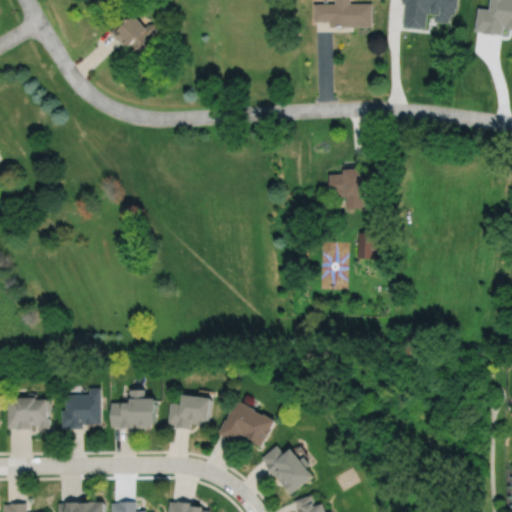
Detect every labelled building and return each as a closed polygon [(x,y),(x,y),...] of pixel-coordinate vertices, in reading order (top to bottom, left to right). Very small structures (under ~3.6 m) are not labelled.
[(313,2),(313,20),(329,20),(329,25),(372,25),(372,1),(350,2),(350,0),(334,0),(334,2),(313,2)] [(402,0),(402,2),(405,2),(403,24),(408,25),(408,26),(422,27),(422,26),(426,26),(428,12),(433,12),(433,11),(436,12),(435,19),(450,21),(450,16),(452,16),(453,12),(456,12),(457,6),(459,6),(459,0),(402,0)] [(147,23),(145,25),(133,13),(112,33),(125,47),(131,42),(132,43),(134,45),(132,46),(136,50),(138,49),(141,52),(155,39),(151,34),(155,30),(155,26),(152,23),(147,23)] [(328,173),(330,194),(335,194),(335,196),(345,196),(346,207),(363,206),(362,193),(365,193),(365,180),(370,180),(369,165),(367,166),(366,162),(342,164),(343,172),(328,173)] [(359,231),(357,257),(375,258),(377,232),(359,231)] [(62,409),(62,427),(69,427),(69,428),(83,428),(83,422),(85,422),(85,423),(95,423),(95,422),(102,422),(102,387),(90,387),(90,394),(66,394),(66,409),(62,409)] [(112,401),(112,426),(119,426),(119,427),(135,427),(135,423),(137,423),(137,427),(153,427),(153,423),(157,423),(157,397),(146,397),(146,389),(131,388),(131,402),(112,401)] [(7,397),(8,427),(16,427),(16,428),(32,428),(32,424),(40,424),(40,427),(50,427),(50,417),(49,418),(49,411),(50,411),(50,408),(52,408),(52,402),(50,402),(50,398),(37,398),(37,393),(34,393),(34,392),(28,392),(28,393),(24,393),(25,396),(7,397)] [(171,401),(168,422),(176,423),(176,427),(189,428),(190,422),(196,423),(196,425),(206,426),(210,398),(180,394),(179,402),(171,401)] [(236,400),(231,409),(230,408),(226,416),(227,417),(226,420),(224,419),(217,433),(223,436),(222,438),(236,445),(242,434),(243,434),(243,435),(250,439),(249,441),(260,447),(274,420),(262,414),(262,415),(253,410),(254,409),(236,400)] [(276,445),(261,457),(266,463),(265,464),(274,475),(275,475),(291,495),(313,476),(306,468),(309,465),(303,457),(299,460),(290,449),(284,454),(276,445)] [(295,500),(298,508),(296,509),(297,511),(325,511),(323,504),(316,506),(312,495),(295,500)] [(112,502),(112,511),(148,511),(148,510),(139,510),(139,511),(137,511),(137,500),(119,500),(119,502),(112,502)] [(171,501),(169,511),(209,511),(210,511),(205,511),(205,506),(195,505),(196,502),(178,500),(178,501),(171,501)] [(59,502),(59,511),(107,511),(107,502),(99,502),(99,501),(66,501),(66,502),(59,502)] [(4,503),(4,511),(50,511),(36,511),(27,511),(27,502),(11,502),(11,503),(4,503)]
